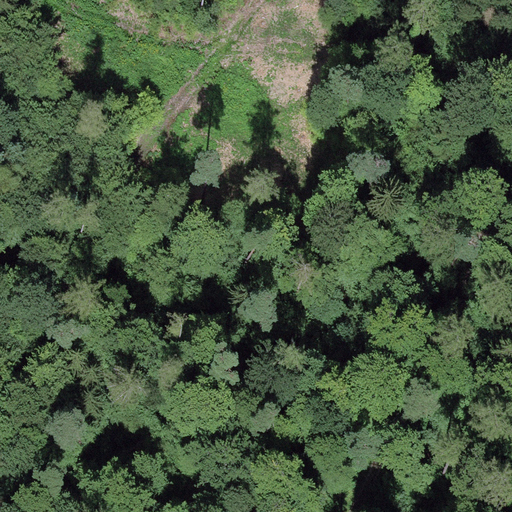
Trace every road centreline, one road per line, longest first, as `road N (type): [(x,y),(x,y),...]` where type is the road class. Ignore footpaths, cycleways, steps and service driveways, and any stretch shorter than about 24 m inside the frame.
road 1 (track): [(496,228),(301,356),(26,511)]
road 2 (track): [(345,511),(496,228)]
